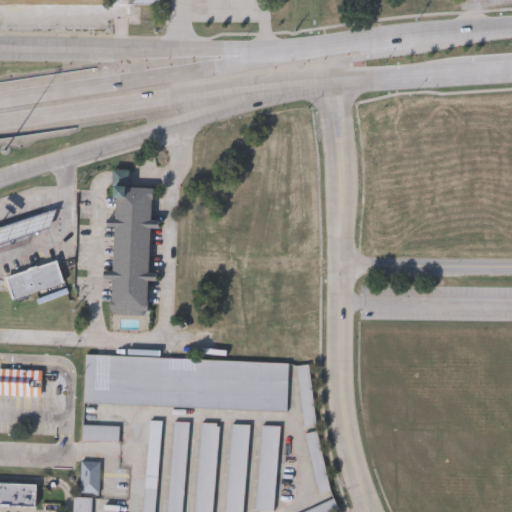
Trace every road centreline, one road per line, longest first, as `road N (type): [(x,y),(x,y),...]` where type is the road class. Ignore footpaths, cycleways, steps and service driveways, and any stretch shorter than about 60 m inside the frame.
road 1 (tertiary): [(333,83),(342,182),(339,408),(362,511)]
road 2 (secondary): [(0,127),(268,89)]
road 3 (secondary): [(262,54),(0,94)]
road 4 (secondary): [(262,54),(0,51)]
road 5 (secondary): [(511,26),(262,54)]
road 6 (secondary): [(60,164),(268,89)]
road 7 (secondary): [(268,89),(471,75)]
road 8 (tertiary): [(511,271),(338,269)]
road 9 (secondary): [(452,31),(434,46),(347,59),(336,64),(333,83)]
